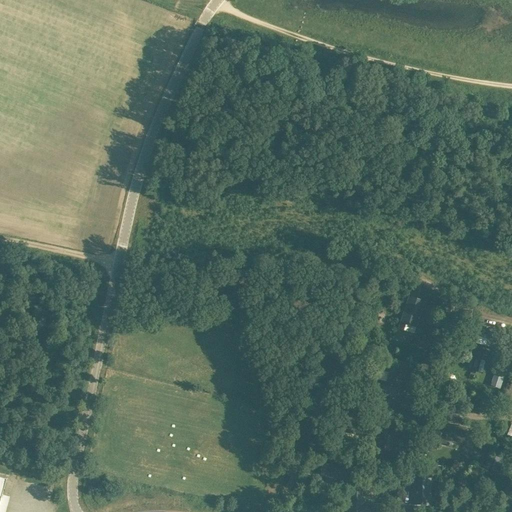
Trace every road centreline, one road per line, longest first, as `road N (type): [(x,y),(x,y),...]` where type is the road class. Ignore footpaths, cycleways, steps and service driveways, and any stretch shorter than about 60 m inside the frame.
road 1 (unclassified): [(77,511),(79,442),(139,170),(218,0)]
road 2 (track): [(0,244),(182,276),(288,250),(376,271)]
road 3 (track): [(280,511),(376,271)]
road 4 (track): [(263,406),(322,402),(511,417)]
road 5 (track): [(376,271),(423,280),(468,312),(511,324)]
